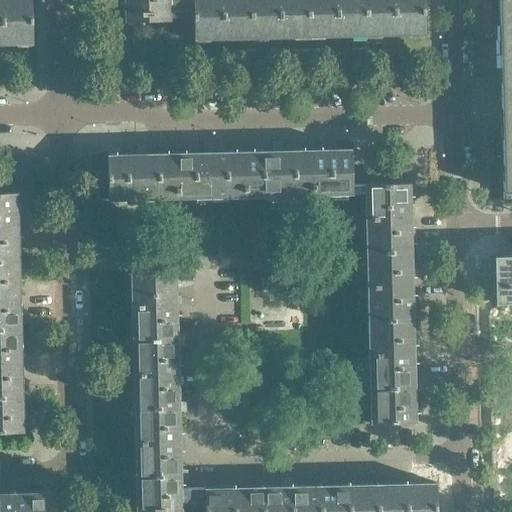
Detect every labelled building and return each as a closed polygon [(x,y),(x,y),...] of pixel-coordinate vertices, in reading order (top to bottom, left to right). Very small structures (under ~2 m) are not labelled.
[(169,14),(169,6),(168,0),(122,0),(123,15),(169,14)] [(424,34),(422,0),(168,0),(169,6),(192,6),(193,40),(424,34)] [(511,0),(489,0),(490,25),(499,25),(501,116),(501,138),(493,138),(493,166),(502,165),(503,200),(511,200),(511,0)] [(0,44),(32,44),(31,4),(17,4),(17,1),(0,1),(0,44)] [(410,208),(409,182),(351,184),(350,148),(312,149),(313,195),(351,194),(363,193),(364,217),(410,216),(414,215),(414,208),(410,208)] [(313,195),(312,149),(244,151),(245,197),(313,195)] [(245,197),(244,151),(176,152),(177,198),(245,197)] [(177,198),(176,152),(107,154),(108,200),(177,198)] [(18,218),(17,192),(0,192),(0,226),(18,226),(18,225),(22,225),(22,218),(18,218)] [(412,284),(411,245),(410,216),(364,217),(366,285),(412,284)] [(0,294),(20,294),(19,255),(18,226),(0,226),(0,294)] [(497,255),(492,255),(492,260),(493,270),(493,303),(511,302),(511,254),(506,255),(497,255)] [(176,296),(176,286),(175,270),(129,271),(130,305),(176,304),(180,303),(180,296),(176,296)] [(413,352),(412,313),(412,284),(366,285),(367,353),(413,352)] [(0,362),(22,362),(21,323),(20,294),(0,294),(0,362)] [(178,372),(177,333),(176,304),(130,305),(132,373),(178,372)] [(415,421),(414,381),(413,352),(367,353),(369,422),(415,421)] [(0,431),(23,431),(22,391),(22,362),(0,362),(0,431)] [(179,440),(179,401),(178,372),(132,373),(134,441),(179,440)] [(181,488),(180,469),(179,440),(134,441),(135,511),(181,509),(181,502),(181,488)] [(435,511),(435,490),(421,490),(421,487),(204,492),(204,487),(181,488),(181,502),(204,501),(204,511),(435,511)] [(0,511),(43,511),(43,500),(29,500),(29,496),(0,497),(0,511)]
